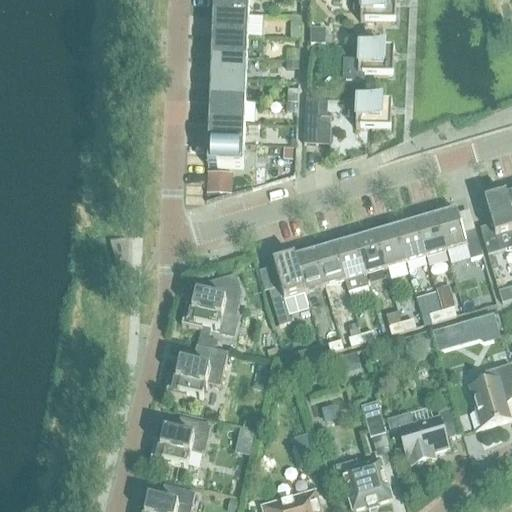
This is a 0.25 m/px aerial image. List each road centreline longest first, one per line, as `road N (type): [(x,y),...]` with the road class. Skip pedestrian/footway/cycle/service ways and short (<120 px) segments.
road 1 (residential): [(173,235),(511,143)]
road 2 (residential): [(116,511),(173,235)]
road 3 (residential): [(173,235),(183,0)]
